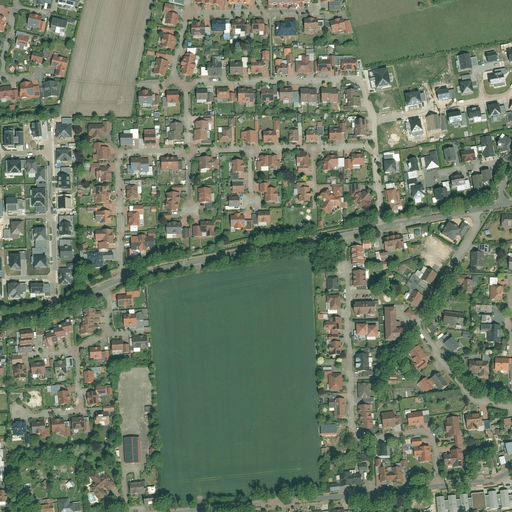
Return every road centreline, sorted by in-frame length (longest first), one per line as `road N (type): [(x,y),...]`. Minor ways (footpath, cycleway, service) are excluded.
road 1 (residential): [(475,210),(476,230),(418,327),(474,401),(511,407)]
road 2 (residential): [(345,235),(122,279)]
road 3 (residential): [(372,121),(354,79),(185,86)]
road 4 (residential): [(440,486),(431,436),(352,433),(348,364)]
road 5 (residential): [(188,152),(126,153),(118,160),(122,279)]
road 6 (residential): [(201,511),(375,493)]
road 7 (residential): [(348,364),(345,235)]
road 8 (residential): [(76,350),(79,410),(20,413)]
